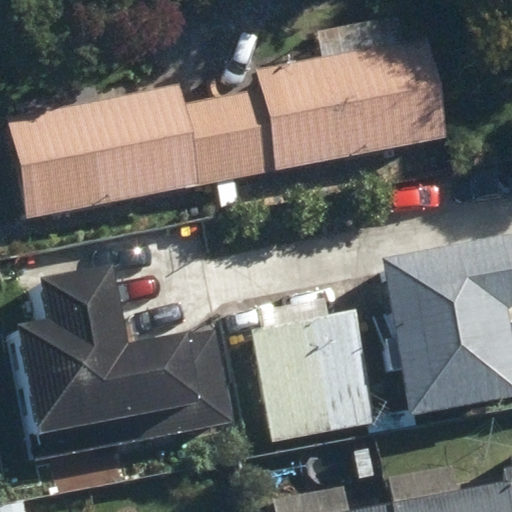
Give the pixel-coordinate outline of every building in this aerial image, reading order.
[(262,95),(228,102),(244,184),(447,144),(428,45),(404,49),(400,24),(318,40),(324,65),(258,78),(262,95)] [(236,185),(244,184),(228,102),(184,110),(181,93),(9,125),(29,226),(218,188),(224,215),(242,211),(236,185)] [(511,239),(381,262),(409,418),(511,399),(511,332),(507,307),(511,306),(511,239)] [(13,329),(37,459),(233,422),(216,328),(127,345),(113,268),(44,281),(52,322),(13,329)] [(355,313),(252,332),(272,443),(375,424),(355,313)] [(511,511),(511,453),(510,454),(511,468),(511,486),(387,508),(367,511),(511,511)]
